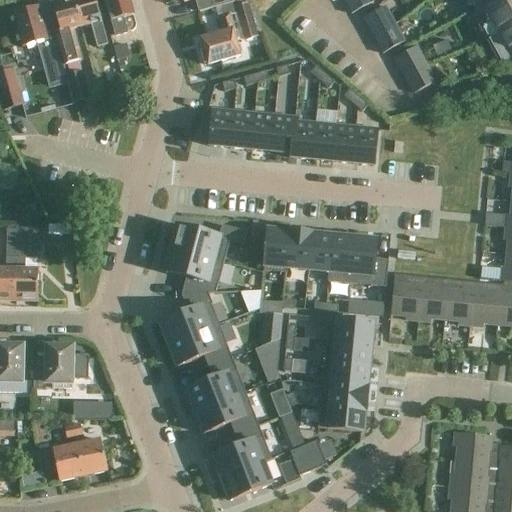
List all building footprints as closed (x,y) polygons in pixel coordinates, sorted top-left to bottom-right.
[(81,29),(72,0),(70,0),(52,5),(60,32),(54,34),(63,68),(82,62),(73,31),(81,29)] [(72,0),(81,29),(91,26),(97,48),(107,45),(99,13),(94,0),(72,0)] [(134,16),(129,0),(105,0),(116,37),(127,34),(123,19),(134,16)] [(182,0),(184,4),(198,0),(209,0),(213,10),(217,9),(233,4),(232,0),(182,0)] [(374,3),(371,0),(343,0),(352,16),(374,3)] [(485,0),(463,0),(469,9),(485,0)] [(474,18),(487,41),(511,27),(511,0),(499,0),(501,2),(474,18)] [(257,40),(252,20),(247,1),(238,3),(233,4),(217,9),(220,18),(219,18),(224,34),(200,40),(208,67),(240,57),(233,32),(235,31),(230,16),(238,14),(246,43),(257,40)] [(385,8),(364,20),(373,38),(395,26),(385,8)] [(48,40),(44,28),(39,9),(13,16),(19,35),(22,48),(40,43),(44,58),(56,55),(52,39),(48,40)] [(395,26),(373,38),(383,55),(405,43),(395,26)] [(511,27),(487,41),(500,65),(511,58),(511,27)] [(114,53),(117,60),(117,62),(129,58),(126,45),(113,49),(114,53)] [(417,48),(395,60),(405,78),(426,66),(417,48)] [(114,53),(102,55),(104,64),(117,60),(114,53)] [(124,63),(117,65),(119,71),(126,70),(124,63)] [(426,66),(405,78),(414,95),(436,83),(426,66)] [(288,67),(276,70),(276,71),(278,79),(290,75),(288,67)] [(316,68),(310,75),(319,82),(325,75),(316,68)] [(0,98),(4,112),(24,106),(14,71),(0,75),(0,98)] [(67,77),(75,104),(89,100),(81,73),(67,77)] [(267,73),(255,76),(257,84),(269,81),(267,73)] [(325,75),(319,82),(328,90),(334,84),(335,83),(325,75)] [(255,76),(243,79),(246,88),(257,84),(255,76)] [(234,82),(222,85),(225,94),(236,90),(234,82)] [(350,91),(344,98),(353,105),(359,99),(350,91)] [(359,99),(353,105),(362,113),(368,107),(359,99)] [(211,110),(208,149),(230,151),(234,113),(211,110)] [(234,113),(230,151),(250,153),(254,114),(234,113)] [(254,114),(250,153),(271,155),(275,116),(254,114)] [(275,116),(271,155),(290,156),(289,161),(291,161),(296,118),(275,116)] [(296,118),(291,161),(312,163),(315,124),(297,123),(297,118),(296,118)] [(315,124),(312,163),(332,165),(336,126),(315,124)] [(336,126),(332,165),(352,167),(356,128),(336,126)] [(356,128),(352,167),(375,169),(379,130),(356,128)] [(394,143),(393,154),(397,155),(401,155),(403,144),(394,143)] [(498,229),(499,216),(488,215),(487,228),(498,229)] [(175,226),(169,250),(223,264),(229,243),(243,247),(247,233),(222,227),(219,237),(175,226)] [(267,230),(263,273),(287,275),(287,272),(290,233),(267,230)] [(0,299),(15,300),(16,231),(7,231),(6,260),(7,260),(7,271),(0,270),(0,299)] [(16,231),(15,300),(36,300),(36,302),(37,302),(38,272),(37,272),(38,232),(16,231)] [(290,233),(287,272),(308,274),(312,235),(290,233)] [(312,235),(308,274),(328,276),(327,284),(328,284),(333,236),(312,235)] [(333,236),(328,284),(349,286),(354,238),(333,236)] [(354,238),(349,286),(386,289),(388,262),(376,260),(378,241),(354,238)] [(169,250),(163,275),(186,280),(181,297),(208,296),(215,295),(223,264),(169,250)] [(511,256),(507,256),(505,270),(502,269),(500,283),(503,283),(503,287),(511,287),(511,256)] [(511,287),(503,287),(480,285),(477,284),(417,279),(396,277),(394,285),(394,289),(421,291),(447,294),(473,296),(500,299),(511,299),(511,287)] [(421,291),(394,289),(391,317),(406,318),(405,322),(418,323),(421,291)] [(431,321),(445,322),(447,294),(421,291),(418,323),(430,324),(431,321)] [(447,294),(445,322),(458,323),(458,327),(470,328),(473,296),(447,294)] [(187,312),(157,324),(166,346),(219,326),(211,306),(212,305),(208,296),(181,297),(187,312)] [(483,326),(497,327),(500,299),(473,296),(470,328),(483,329),(483,326)] [(511,299),(500,299),(497,327),(511,328),(510,332),(511,332),(511,299)] [(283,304),(282,310),(294,311),(295,303),(283,301),(283,304)] [(260,311),(259,314),(264,314),(282,316),(282,310),(283,304),(260,302),(260,311)] [(314,304),(314,313),(326,314),(326,305),(314,304)] [(326,305),(326,314),(338,315),(339,307),(326,305)] [(317,320),(316,331),(327,332),(326,342),(373,347),(375,325),(375,324),(336,320),(335,321),(317,319),(317,320)] [(219,326),(166,346),(176,371),(204,360),(208,369),(232,359),(219,326)] [(287,327),(286,339),(295,340),(296,328),(288,327),(287,327)] [(390,333),(390,340),(399,341),(400,334),(390,333)] [(286,339),(285,351),(286,351),(293,352),(295,340),(286,339)] [(293,352),(293,353),(314,355),(315,342),(295,340),(293,352)] [(326,342),(324,364),(371,369),(373,347),(326,342)] [(0,394),(11,395),(26,395),(26,384),(22,384),(22,368),(22,348),(0,347),(0,394)] [(34,380),(33,391),(46,391),(46,385),(52,385),(52,390),(72,390),(72,382),(72,381),(88,381),(89,369),(89,357),(72,357),(72,349),(46,349),(46,361),(34,360),(34,380)] [(212,380),(184,391),(193,414),(245,394),(232,359),(208,369),(212,380)] [(284,360),(283,373),(285,373),(291,373),(292,362),(292,361),(285,360),(284,360)] [(324,364),(321,386),(369,390),(371,369),(324,364)] [(321,386),(319,406),(367,411),(369,390),(321,386)] [(245,394),(193,414),(202,438),(231,427),(234,437),(258,427),(245,394)] [(294,394),(286,397),(290,408),(298,405),(294,394)] [(116,406),(105,410),(109,420),(119,417),(116,406)] [(319,406),(317,430),(325,431),(325,432),(364,436),(367,411),(319,406)] [(292,413),(280,417),(284,427),(296,422),(292,413)] [(0,419),(0,438),(14,439),(15,420),(3,420),(0,419)] [(44,424),(33,426),(38,448),(49,446),(44,424)] [(80,425),(72,427),(75,439),(77,447),(83,478),(108,473),(101,442),(85,445),(83,438),(80,425)] [(75,439),(72,427),(65,429),(67,441),(75,439)] [(238,447),(210,458),(219,481),(265,464),(271,461),(258,427),(234,437),(238,447)] [(490,465),(491,448),(492,439),(455,435),(454,449),(457,449),(456,462),(490,465)] [(317,443),(290,453),(299,477),(326,467),(317,443)] [(77,447),(53,452),(59,484),(83,478),(77,447)] [(493,511),(495,502),(497,475),(500,448),(491,448),(490,465),(487,492),(485,511),(493,511)] [(497,475),(511,476),(511,449),(500,448),(497,475)] [(451,476),(450,489),(487,492),(490,465),(456,462),(455,477),(451,476)] [(265,464),(219,481),(228,505),(274,487),(265,464)] [(41,473),(21,478),(24,490),(44,486),(41,473)] [(495,502),(511,503),(511,476),(497,475),(495,502)] [(0,483),(0,497),(5,497),(8,493),(8,487),(3,484),(0,483)] [(485,511),(487,492),(450,489),(449,501),(452,502),(451,511),(485,511)] [(493,511),(511,511),(511,503),(495,502),(493,511)]
